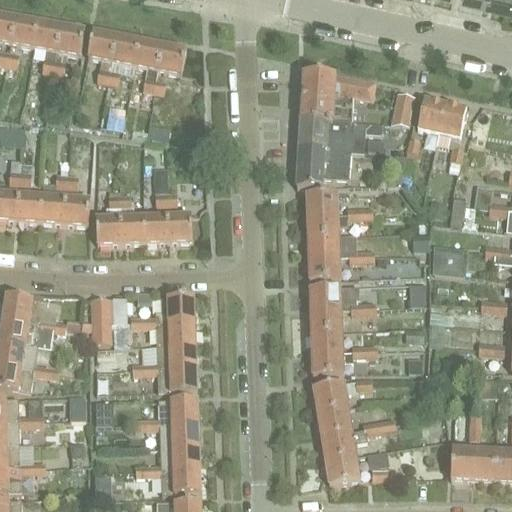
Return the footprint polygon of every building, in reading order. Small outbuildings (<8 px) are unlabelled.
[(0,47),(11,49),(15,24),(0,21),(0,47)] [(15,24),(11,49),(34,53),(39,28),(15,24)] [(53,81),(57,58),(62,32),(39,28),(34,53),(46,56),(42,79),(53,81)] [(86,37),(62,32),(57,58),(53,81),(63,83),(67,59),(82,62),(86,37)] [(97,89),(108,91),(110,77),(112,68),(117,42),(93,38),(88,63),(101,66),(97,89)] [(140,47),(117,42),(112,68),(135,72),(140,47)] [(145,98),(154,100),(157,85),(158,77),(163,51),(140,47),(135,72),(150,75),(145,98)] [(163,51),(158,77),(181,81),(186,56),(163,51)] [(0,71),(7,73),(9,58),(0,56),(0,71)] [(20,60),(9,58),(7,73),(17,74),(20,60)] [(120,79),(110,77),(108,91),(107,98),(113,99),(118,93),(120,79)] [(303,79),(301,124),(352,126),(353,102),(372,106),(376,89),(334,81),(303,79)] [(157,85),(154,100),(163,101),(166,87),(157,85)] [(414,102),(397,99),(392,129),(409,132),(414,102)] [(144,114),(152,116),(155,104),(146,102),(144,114)] [(438,140),(446,108),(424,103),(417,136),(438,140)] [(467,113),(446,108),(438,140),(436,151),(448,154),(450,143),(460,145),(464,125),(466,125),(468,118),(466,117),(467,113)] [(109,119),(106,134),(122,137),(125,122),(109,119)] [(358,126),(352,126),(301,124),(300,155),(344,157),(351,158),(364,159),(365,139),(381,140),(382,128),(358,126)] [(24,134),(0,133),(0,152),(24,153),(24,134)] [(420,148),(410,145),(406,162),(414,164),(415,160),(418,161),(420,148)] [(300,155),(298,194),(322,192),(323,183),(349,184),(350,174),(351,158),(344,157),(300,155)] [(449,168),(454,169),(460,170),(463,157),(458,156),(452,155),(449,168)] [(396,160),(388,185),(386,192),(400,192),(406,162),(396,160)] [(20,193),(21,178),(22,166),(11,166),(9,192),(20,193)] [(42,228),(66,230),(68,204),(68,196),(69,181),(70,173),(58,172),(57,180),(56,180),(54,203),(43,202),(42,228)] [(21,178),(20,193),(19,200),(18,226),(42,228),(43,202),(31,201),(32,178),(21,178)] [(78,182),(69,181),(68,196),(77,197),(78,182)] [(119,189),(119,196),(120,223),(121,249),(145,248),(144,222),(134,223),(133,214),(131,214),(130,201),(129,201),(128,189),(119,189)] [(121,249),(120,223),(119,196),(108,197),(109,215),(106,215),(107,224),(96,224),(97,250),(121,249)] [(0,224),(18,226),(19,200),(0,199),(0,224)] [(167,200),(167,222),(168,247),(192,247),(191,221),(178,221),(177,199),(167,200)] [(307,200),(307,220),(338,219),(337,199),(307,200)] [(145,248),(168,247),(167,222),(167,200),(156,200),(157,222),(144,222),(145,248)] [(466,204),(453,203),(452,210),(465,211),(466,204)] [(90,205),(68,204),(66,230),(88,231),(90,205)] [(447,210),(431,207),(428,222),(444,225),(447,210)] [(491,218),(502,219),(503,209),(491,208),(491,218)] [(511,210),(503,209),(502,219),(511,219),(511,210)] [(463,235),(465,211),(452,210),(450,233),(463,235)] [(373,224),(372,218),(348,219),(338,219),(307,220),(308,243),(339,242),(339,231),(348,231),(348,225),(373,224)] [(413,258),(429,258),(429,239),(412,240),(413,258)] [(309,265),(340,264),(339,242),(308,243),(309,265)] [(487,251),(486,255),(486,263),(495,264),(497,264),(498,252),(487,251)] [(511,258),(511,253),(498,252),(497,264),(495,264),(495,269),(511,270),(511,258)] [(437,281),(467,284),(470,258),(440,255),(437,281)] [(350,264),(375,263),(374,256),(349,256),(350,264)] [(384,262),(375,263),(350,264),(350,268),(375,267),(375,272),(384,272),(384,262)] [(341,285),(340,264),(309,265),(310,286),(341,285)] [(344,315),(350,316),(377,315),(377,310),(359,311),(359,306),(344,307),(343,294),(309,294),(310,316),(344,315)] [(181,298),(167,298),(167,305),(161,305),(162,318),(155,319),(155,324),(143,324),(144,334),(156,334),(156,329),(195,328),(194,304),(181,304),(181,298)] [(3,324),(41,330),(40,335),(52,337),(54,327),(42,325),(45,307),(19,303),(6,301),(3,324)] [(427,312),(426,301),(410,302),(410,313),(427,312)] [(111,350),(109,305),(91,306),(92,329),(92,330),(93,336),(93,350),(111,350)] [(494,308),(481,307),(480,319),(493,320),(494,308)] [(508,309),(494,308),(493,320),(507,321),(508,309)] [(344,315),(310,316),(311,338),(345,337),(344,315)] [(453,321),(431,319),(430,329),(452,331),(453,321)] [(0,347),(37,353),(40,335),(41,330),(3,324),(0,340),(0,347)] [(131,335),(144,334),(143,324),(131,325),(131,335)] [(66,329),(54,327),(52,337),(65,339),(66,329)] [(81,335),(81,336),(93,336),(92,330),(92,329),(82,328),(82,329),(81,335)] [(195,351),(195,328),(156,329),(156,334),(156,352),(195,351)] [(424,335),(412,335),(412,348),(424,348),(424,335)] [(345,337),(311,338),(312,359),(345,358),(345,337)] [(45,383),(47,373),(35,371),(37,353),(0,347),(0,370),(34,376),(33,381),(45,383)] [(492,351),(479,350),(478,361),(491,362),(492,351)] [(157,370),(145,371),(145,381),(157,380),(157,375),(196,374),(195,351),(156,352),(157,370)] [(505,352),(492,351),(491,362),(504,363),(505,352)] [(345,358),(312,359),(312,381),(346,380),(346,369),(346,360),(345,358)] [(351,359),(346,360),(346,369),(352,368),(351,365),(378,364),(378,358),(351,359)] [(34,376),(0,370),(0,394),(30,400),(33,381),(34,376)] [(133,381),(145,381),(145,371),(132,371),(133,381)] [(47,373),(45,383),(57,385),(59,375),(47,373)] [(157,375),(157,380),(158,399),(197,398),(196,374),(157,375)] [(480,385),(480,403),(498,404),(499,386),(480,385)] [(354,386),(354,398),(372,398),(371,386),(354,386)] [(344,388),(313,392),(318,417),(348,412),(346,400),(344,388)] [(0,404),(0,428),(19,428),(19,433),(31,433),(31,423),(19,423),(18,404),(0,404)] [(147,426),(147,436),(159,436),(159,431),(198,430),(197,406),(158,407),(159,426),(147,426)] [(96,409),(96,415),(97,431),(111,431),(111,409),(96,409)] [(348,412),(318,417),(322,441),(352,436),(348,412)] [(86,418),(69,418),(69,427),(86,427),(86,418)] [(43,423),(31,423),(31,433),(44,433),(43,423)] [(363,429),(364,434),(394,429),(393,424),(368,428),(363,429)] [(134,437),(147,436),(147,426),(134,427),(134,437)] [(0,428),(0,451),(19,451),(19,433),(19,428),(0,428)] [(395,435),(394,429),(364,434),(365,440),(370,439),(395,435)] [(199,453),(198,430),(159,431),(159,436),(160,454),(199,453)] [(352,436),(322,441),(326,465),(356,460),(354,448),(366,446),(365,440),(364,434),(352,436)] [(0,474),(20,474),(20,479),(32,479),(32,469),(20,469),(19,451),(0,451),(0,474)] [(200,476),(199,453),(160,454),(160,472),(148,473),(148,483),(161,482),(161,477),(200,476)] [(472,485),(474,454),(452,453),(450,484),(472,485)] [(495,455),(474,454),(472,485),(494,486),(495,455)] [(511,455),(495,455),(494,486),(511,486),(511,455)] [(356,460),(326,465),(330,490),(361,485),(356,460)] [(32,469),(32,479),(45,479),(45,469),(32,469)] [(136,483),(148,483),(148,473),(135,473),(136,483)] [(20,474),(0,474),(0,498),(21,498),(20,479),(20,474)] [(372,475),(372,486),(388,486),(388,474),(372,475)] [(161,501),(181,501),(200,500),(200,476),(161,477),(161,482),(161,501)] [(114,481),(95,482),(96,508),(115,507),(114,481)]
